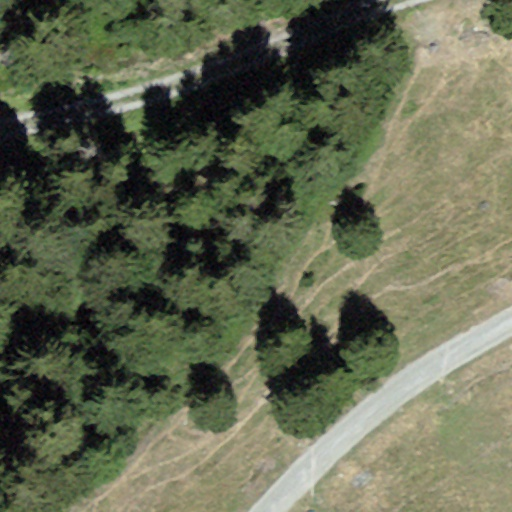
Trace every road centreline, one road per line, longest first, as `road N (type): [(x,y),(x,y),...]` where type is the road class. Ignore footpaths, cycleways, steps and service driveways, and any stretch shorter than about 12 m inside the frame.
road 1 (track): [(411,0),(0,124)]
road 2 (track): [(278,511),(338,450),(511,327)]
